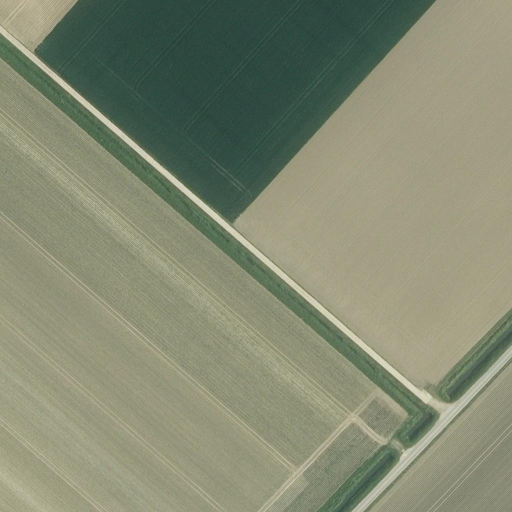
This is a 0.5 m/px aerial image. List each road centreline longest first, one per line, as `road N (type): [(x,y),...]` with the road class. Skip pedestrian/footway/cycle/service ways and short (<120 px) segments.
road 1 (track): [(0,28),(448,417)]
road 2 (unclassified): [(357,511),(511,351)]
